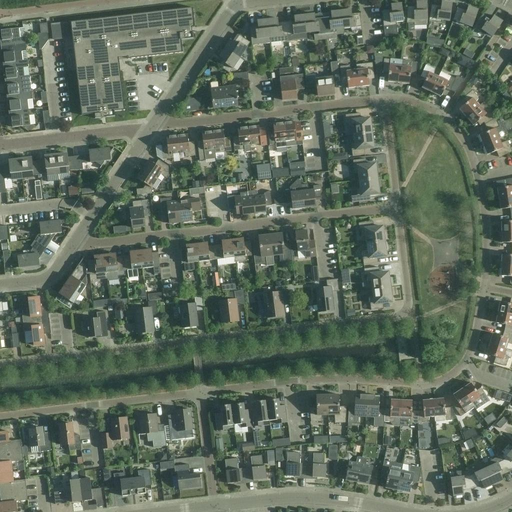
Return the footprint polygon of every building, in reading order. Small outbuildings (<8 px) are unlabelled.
[(416,7),(406,7),(407,23),(414,23),(414,26),(427,25),(427,2),(416,2),(416,7)] [(441,7),(431,5),(429,21),(441,23),(442,20),(449,21),(452,4),(441,2),(441,7)] [(391,10),(381,11),(383,27),(385,37),(397,35),(396,22),(403,22),(401,4),(391,5),(391,10)] [(466,11),(457,8),(452,23),(464,27),(465,25),(472,27),(478,10),(468,7),(466,11)] [(192,8),(70,22),(81,116),(94,114),(95,119),(115,116),(114,112),(125,110),(118,58),(127,57),(127,59),(182,53),(181,40),(193,38),(191,28),(195,28),(192,8)] [(351,10),(341,11),(343,29),(350,28),(352,31),(361,30),(359,13),(351,14),(351,10)] [(331,17),(323,18),(325,34),(336,33),(336,30),(343,29),(341,11),(330,12),(331,17)] [(314,14),(304,15),(306,33),(313,32),(314,35),(325,34),(323,18),(315,19),(314,14)] [(294,21),(286,22),(288,35),(293,35),(306,33),(304,15),(294,17),(294,21)] [(491,20),(483,15),(474,28),(484,35),(486,33),(492,37),(502,22),(493,16),(491,20)] [(277,19),(267,20),(269,38),(270,43),(288,41),(288,35),(286,22),(278,23),(277,19)] [(270,43),(269,38),(267,20),(257,21),(257,26),(249,27),(252,45),(270,43)] [(65,23),(51,24),(53,39),(67,38),(65,23)] [(2,40),(0,40),(0,42),(1,47),(25,44),(23,28),(1,30),(2,40)] [(46,42),(48,40),(47,33),(38,33),(39,43),(46,42)] [(230,40),(225,48),(240,58),(247,47),(250,43),(239,35),(234,42),(230,40)] [(25,44),(1,47),(1,54),(3,54),(4,63),(27,60),(25,44)] [(232,69),(240,58),(225,48),(219,57),(223,59),(218,66),(229,73),(232,69)] [(458,55),(451,51),(449,54),(446,52),(443,59),(453,64),(458,55)] [(398,83),(400,66),(401,61),(394,60),(384,59),(382,71),(389,72),(387,82),(398,83)] [(467,59),(463,66),(470,69),(474,62),(467,59)] [(4,63),(2,63),(3,70),(5,70),(6,79),(29,76),(27,60),(4,63)] [(401,61),(400,66),(398,83),(409,84),(410,75),(415,75),(417,63),(407,62),(401,61)] [(330,63),(331,76),(339,75),(337,62),(330,63)] [(373,78),(373,76),(374,75),(372,63),(363,64),(356,65),(356,70),(359,87),(369,86),(368,80),(373,78)] [(421,88),(431,93),(438,77),(433,74),(434,69),(426,65),(420,77),(425,79),(421,88)] [(348,89),(359,87),(356,70),(351,70),(349,66),(340,67),(341,79),(347,79),(348,89)] [(247,72),(234,74),(234,81),(248,80),(247,72)] [(438,77),(431,93),(440,97),(445,88),(455,93),(463,80),(456,77),(455,79),(440,72),(438,77)] [(280,82),(282,101),(297,99),(296,90),(304,89),(302,74),(279,77),(280,82)] [(7,86),(8,95),(31,92),(29,76),(6,79),(4,79),(5,86),(7,86)] [(332,77),(316,79),(318,96),(334,94),(332,77)] [(235,86),(223,87),(225,107),(237,106),(235,86)] [(207,109),(225,107),(223,87),(211,89),(212,100),(211,101),(211,103),(212,103),(208,109),(207,109)] [(459,109),(466,118),(479,106),(476,102),(479,98),(472,90),(463,99),(466,103),(459,109)] [(8,95),(6,95),(7,102),(9,102),(10,111),(28,109),(33,108),(31,92),(8,95)] [(505,92),(502,94),(507,101),(511,99),(505,92)] [(181,112),(180,112),(180,113),(200,110),(199,98),(190,99),(181,112)] [(479,106),(466,118),(473,126),(476,122),(479,126),(483,123),(485,125),(496,118),(483,103),(479,106)] [(30,125),(28,109),(10,111),(8,111),(9,118),(11,118),(12,128),(30,125)] [(353,127),(354,135),(373,133),(371,118),(360,119),(360,113),(345,115),(347,128),(353,127)] [(483,145),(499,139),(508,135),(501,120),(497,120),(496,118),(485,125),(488,131),(478,135),(483,145)] [(283,124),(285,141),(286,147),(302,145),(300,122),(294,123),(294,122),(283,124)] [(276,148),(286,147),(285,141),(283,124),(273,125),(274,132),(268,133),(270,145),(275,144),(276,148)] [(258,126),(248,128),(250,145),(260,144),(260,146),(266,145),(265,133),(259,134),(258,126)] [(245,152),(251,151),(250,145),(248,128),(237,129),(238,137),(232,137),(234,151),(245,150),(245,152)] [(223,131),(212,132),(214,149),(215,154),(221,153),(231,152),(229,138),(224,138),(223,131)] [(215,154),(214,149),(212,132),(202,133),(203,141),(197,142),(199,161),(215,159),(215,154)] [(375,148),(373,133),(354,135),(355,143),(351,144),(352,156),(365,155),(364,149),(375,148)] [(187,135),(177,136),(179,153),(184,153),(185,157),(195,156),(194,142),(188,143),(187,135)] [(173,154),(179,153),(177,136),(166,138),(167,145),(161,146),(163,160),(173,158),(173,154)] [(501,143),(499,139),(483,145),(487,155),(496,151),(498,157),(511,152),(507,141),(501,143)] [(89,155),(74,157),(76,171),(83,170),(82,164),(95,162),(102,166),(105,161),(110,160),(109,148),(89,151),(89,155)] [(67,154),(56,155),(58,175),(59,180),(70,178),(69,171),(76,171),(74,157),(67,158),(67,154)] [(45,160),(38,161),(40,175),(47,174),(47,176),(58,175),(56,155),(45,156),(45,160)] [(31,158),(20,159),(22,179),(33,178),(33,176),(40,175),(38,161),(31,162),(31,158)] [(9,164),(3,165),(4,179),(11,178),(11,180),(22,179),(20,159),(9,160),(9,164)] [(358,173),(359,181),(378,179),(376,164),(366,165),(365,159),(353,161),(354,174),(358,173)] [(149,161),(143,169),(157,179),(160,174),(167,179),(169,175),(168,167),(158,160),(155,165),(149,161)] [(303,168),(289,170),(290,177),(304,175),(303,168)] [(136,190),(137,195),(152,194),(151,188),(157,179),(143,169),(137,178),(146,184),(143,189),(136,190)] [(270,171),(257,173),(258,180),(271,179),(270,171)] [(497,188),(498,199),(511,196),(511,178),(506,180),(507,187),(497,188)] [(304,208),(301,185),(300,179),(297,179),(290,186),(290,190),(284,191),(285,204),(291,203),(292,209),(304,208)] [(380,193),(378,179),(359,181),(360,189),(356,189),(357,196),(351,196),(352,203),(370,201),(369,195),(380,193)] [(77,180),(66,181),(67,190),(78,189),(77,180)] [(306,184),(301,185),(304,208),(316,206),(315,200),(321,200),(320,191),(322,191),(321,184),(313,185),(314,190),(307,191),(306,184)] [(242,215),(254,214),(252,191),(247,192),(240,192),(241,197),(234,197),(236,210),(242,209),(242,215)] [(256,191),(252,191),(254,214),(266,212),(266,206),(271,206),(270,193),(264,194),(264,196),(257,197),(256,191)] [(510,208),(510,215),(511,214),(511,196),(498,199),(500,210),(510,208)] [(169,224),(181,222),(178,201),(171,202),(171,198),(160,199),(161,212),(167,212),(169,224)] [(199,199),(190,200),(178,201),(181,222),(193,221),(192,212),(200,210),(199,199)] [(133,207),(128,207),(130,218),(131,218),(132,228),(145,227),(143,215),(149,214),(148,200),(132,202),(133,207)] [(501,222),(501,224),(501,232),(511,231),(511,214),(510,215),(511,221),(501,222)] [(30,218),(31,229),(39,229),(38,218),(30,218)] [(40,223),(40,224),(41,235),(38,235),(34,241),(46,248),(65,220),(40,223)] [(358,223),(358,224),(359,230),(361,230),(362,236),(366,236),(367,244),(386,241),(384,226),(373,228),(373,222),(358,223)] [(306,231),(295,232),(297,252),(305,251),(305,258),(316,257),(314,241),(308,242),(306,231)] [(511,243),(511,249),(511,248),(511,231),(501,232),(501,243),(511,243)] [(282,233),(270,235),(273,256),(279,255),(280,262),(285,262),(285,264),(292,263),(290,245),(283,246),(282,233)] [(274,265),(273,256),(270,235),(258,236),(260,249),(253,250),(255,265),(266,264),(266,266),(274,265)] [(243,238),(232,239),(234,258),(235,263),(246,262),(245,256),(251,256),(250,242),(244,242),(243,238)] [(224,259),(234,258),(232,239),(221,241),(222,245),(215,246),(216,260),(217,264),(224,264),(224,259)] [(34,266),(46,248),(34,241),(30,246),(33,248),(30,251),(31,255),(18,256),(19,268),(34,266)] [(386,241),(367,244),(368,251),(362,252),(363,265),(378,263),(377,257),(388,256),(386,241)] [(199,262),(216,260),(215,246),(208,247),(207,242),(196,244),(199,262)] [(193,263),(199,262),(196,244),(185,245),(186,249),(180,250),(181,264),(183,264),(184,272),(194,271),(193,263)] [(501,265),(511,266),(511,248),(511,249),(511,255),(501,255),(501,265)] [(142,269),(153,267),(154,274),(160,274),(158,252),(152,253),(151,249),(140,250),(142,269)] [(130,256),(123,257),(124,271),(127,271),(128,278),(138,277),(137,269),(142,269),(140,250),(129,252),(130,256)] [(117,272),(124,271),(123,257),(116,258),(115,253),(104,255),(108,280),(118,279),(117,272)] [(90,281),(107,279),(104,255),(94,256),(94,260),(88,261),(89,268),(90,281)] [(88,261),(84,261),(83,260),(84,258),(83,257),(65,285),(80,295),(87,284),(85,268),(89,268),(88,261)] [(511,266),(501,265),(500,276),(510,277),(510,284),(511,284),(511,266)] [(371,281),(372,289),(391,287),(390,272),(379,273),(378,267),(364,269),(364,276),(366,275),(367,282),(371,281)] [(318,312),(334,310),(331,292),(339,292),(337,279),(326,281),(327,288),(315,289),(318,312)] [(70,309),(80,295),(65,285),(58,294),(61,296),(58,301),(70,309)] [(261,310),(266,310),(267,318),(283,316),(281,299),(287,298),(285,286),(275,287),(276,293),(264,294),(265,302),(260,302),(261,310)] [(369,297),(371,310),(383,309),(382,303),(393,302),(391,287),(372,289),(373,297),(369,297)] [(222,323),(238,321),(236,306),(245,305),(243,290),(234,292),(235,300),(219,301),(222,323)] [(182,328),(198,326),(196,311),(204,310),(202,295),(194,296),(195,304),(179,306),(182,328)] [(22,314),(23,323),(49,320),(47,306),(41,307),(39,297),(28,298),(30,313),(22,314)] [(499,302),(497,312),(511,315),(511,298),(510,298),(509,304),(499,302)] [(93,301),(93,308),(107,307),(111,306),(110,305),(110,299),(93,301)] [(134,310),(137,333),(154,331),(152,316),(158,315),(156,301),(148,302),(148,308),(134,310)] [(87,319),(89,338),(90,338),(89,337),(98,336),(99,338),(108,337),(105,312),(96,313),(97,318),(87,319)] [(511,315),(497,312),(495,323),(505,325),(504,331),(511,333),(511,315)] [(49,320),(23,323),(24,332),(32,331),(34,346),(45,344),(44,335),(51,334),(49,320)] [(15,327),(11,328),(13,348),(20,347),(18,334),(15,334),(15,327)] [(492,334),(489,344),(506,349),(508,344),(511,344),(511,333),(504,331),(502,337),(492,334)] [(506,349),(489,344),(486,354),(495,357),(494,363),(506,366),(508,357),(504,355),(506,349)] [(470,383),(461,389),(471,403),(474,408),(476,410),(489,401),(488,398),(481,388),(476,391),(470,383)] [(474,408),(471,403),(461,389),(453,395),(458,403),(453,406),(460,417),(468,411),(474,408)] [(327,395),(316,396),(316,408),(309,408),(311,422),(322,422),(321,415),(328,415),(327,395)] [(339,407),(338,395),(327,395),(328,415),(334,415),(334,423),(345,423),(346,407),(339,407)] [(360,417),(366,417),(367,395),(355,395),(354,410),(348,410),(348,423),(358,423),(358,418),(360,417)] [(373,427),(383,427),(384,422),(384,412),(378,411),(379,396),(367,395),(366,417),(372,417),(373,418),(373,427)] [(443,398),(433,399),(434,417),(435,422),(451,420),(450,408),(444,408),(443,398)] [(278,399),(267,400),(269,421),(276,420),(276,424),(287,423),(285,405),(279,406),(278,399)] [(417,411),(417,424),(428,423),(429,417),(434,417),(433,399),(422,400),(423,410),(417,411)] [(262,421),(269,421),(267,400),(255,402),(256,409),(250,410),(252,427),(263,426),(262,421)] [(384,409),(384,412),(384,422),(389,422),(392,427),(400,427),(400,418),(401,400),(391,400),(390,410),(384,409)] [(407,423),(417,424),(417,411),(411,411),(412,401),(401,400),(400,418),(400,427),(407,427),(407,423)] [(232,405),(234,425),(241,424),(241,428),(252,427),(250,410),(244,410),(243,403),(232,405)] [(227,426),(234,425),(232,405),(220,406),(221,413),(214,414),(217,431),(228,430),(227,426)] [(168,419),(171,441),(194,438),(193,429),(190,410),(175,411),(176,418),(168,419)] [(507,410),(503,415),(508,418),(511,414),(507,410)] [(156,414),(138,416),(141,435),(147,434),(148,442),(152,441),(153,448),(166,446),(164,431),(158,432),(156,414)] [(492,414),(484,420),(487,425),(496,420),(492,414)] [(110,433),(101,434),(103,449),(112,448),(111,441),(113,441),(129,439),(126,417),(111,419),(112,433),(110,434),(110,433)] [(72,424),(59,425),(62,445),(68,444),(69,451),(81,450),(80,436),(74,437),(72,424)] [(42,427),(29,429),(32,453),(51,451),(50,438),(43,439),(42,427)] [(473,428),(463,434),(465,440),(477,434),(473,428)] [(0,452),(22,450),(21,440),(9,442),(8,431),(0,432),(0,452)] [(450,437),(438,439),(439,446),(451,444),(450,437)] [(506,457),(503,461),(510,471),(511,469),(511,449),(506,457)] [(0,473),(12,472),(11,462),(23,461),(22,450),(0,452),(0,473)] [(286,476),(306,477),(306,464),(300,464),(300,453),(287,453),(286,476)] [(306,477),(325,478),(326,465),(324,464),(324,454),(313,453),(312,464),(306,464),(306,477)] [(247,481),(266,479),(264,466),(263,466),(261,456),(250,457),(252,467),(245,468),(247,481)] [(356,463),(343,461),(340,473),(346,475),(345,480),(357,482),(362,458),(357,457),(356,463)] [(510,471),(503,461),(500,457),(484,464),(493,485),(502,480),(501,476),(510,471)] [(237,458),(224,460),(227,484),(247,481),(245,468),(239,469),(237,458)] [(365,465),(367,459),(362,458),(357,482),(369,485),(370,479),(375,480),(378,468),(365,465)] [(384,461),(381,475),(387,476),(385,488),(397,490),(401,471),(402,464),(384,461)] [(468,471),(469,476),(473,489),(482,485),(484,489),(493,485),(484,464),(468,471)] [(179,489),(200,487),(199,474),(189,475),(188,471),(189,471),(189,465),(174,466),(175,473),(177,473),(179,489)] [(421,468),(410,466),(408,472),(401,471),(397,490),(409,493),(412,481),(418,482),(421,468)] [(100,467),(100,481),(108,481),(108,467),(100,467)] [(138,478),(132,479),(134,494),(137,494),(137,495),(146,493),(145,486),(151,486),(149,470),(138,471),(138,478)] [(0,493),(27,490),(25,480),(14,481),(12,472),(0,473),(0,493)] [(130,495),(134,494),(132,479),(126,479),(125,473),(113,474),(115,490),(121,489),(122,496),(130,495)] [(463,490),(473,489),(469,476),(466,476),(466,473),(457,473),(458,477),(450,478),(453,496),(463,495),(463,490)] [(90,478),(80,479),(82,501),(92,500),(92,497),(102,495),(101,489),(91,490),(90,478)] [(72,502),(82,501),(80,479),(70,480),(71,492),(62,493),(61,492),(54,493),(55,504),(63,504),(62,500),(72,499),(72,502)] [(27,490),(0,493),(0,495),(1,503),(0,503),(0,511),(15,511),(17,511),(16,502),(28,500),(27,490)]
